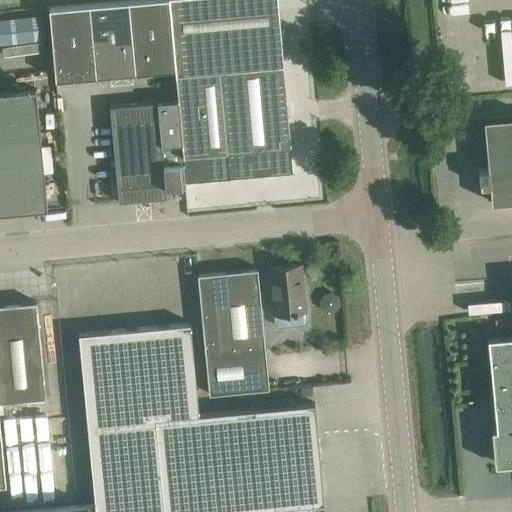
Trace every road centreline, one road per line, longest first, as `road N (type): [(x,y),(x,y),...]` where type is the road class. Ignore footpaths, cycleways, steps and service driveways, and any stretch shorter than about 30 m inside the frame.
road 1 (unclassified): [(0,251),(377,213)]
road 2 (tertiary): [(405,511),(377,213)]
road 3 (tertiary): [(377,213),(357,0)]
